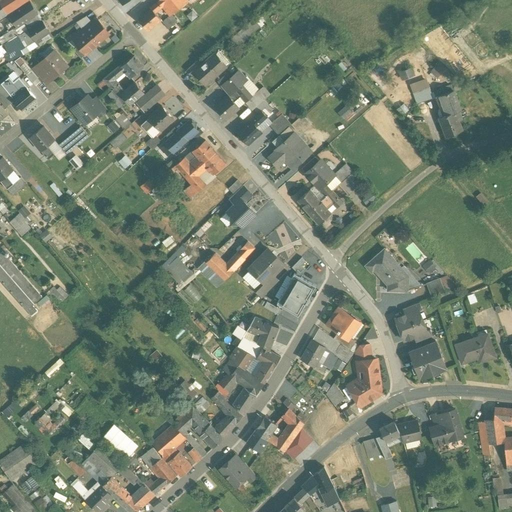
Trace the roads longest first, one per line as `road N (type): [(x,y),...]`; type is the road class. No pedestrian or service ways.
road 1 (residential): [(153,511),(231,442),(339,273)]
road 2 (residential): [(134,35),(327,260)]
road 3 (residential): [(327,260),(447,160),(511,135)]
road 4 (residential): [(404,399),(348,433),(262,511)]
road 5 (residential): [(0,144),(134,35)]
road 6 (residential): [(404,399),(377,319),(339,273)]
